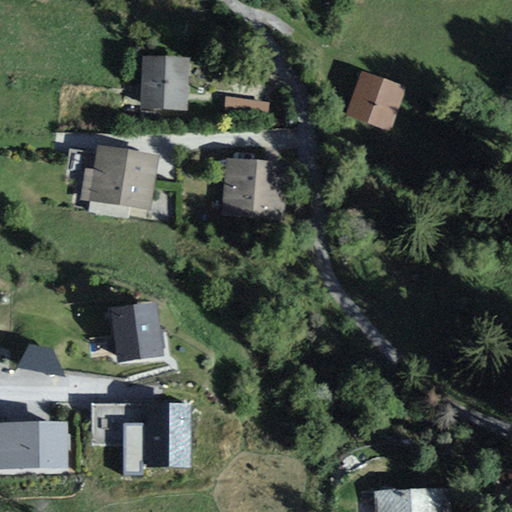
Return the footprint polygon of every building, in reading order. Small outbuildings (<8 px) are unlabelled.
[(185,63),(140,63),(140,118),(185,118),(185,63)] [(405,92),(359,76),(342,124),(387,141),(405,92)] [(227,93),(225,106),(268,110),(270,97),(227,93)] [(157,158),(95,150),(89,203),(151,211),(157,158)] [(287,170),(226,165),(221,220),(282,225),(287,170)] [(151,304),(111,310),(120,362),(159,355),(151,304)] [(60,370),(63,345),(27,341),(24,365),(60,370)] [(148,407),(144,468),(188,470),(191,409),(148,407)] [(66,426),(0,428),(0,473),(67,471),(66,426)] [(442,490),(373,493),(373,511),(448,511),(449,511),(443,511),(442,490)]
